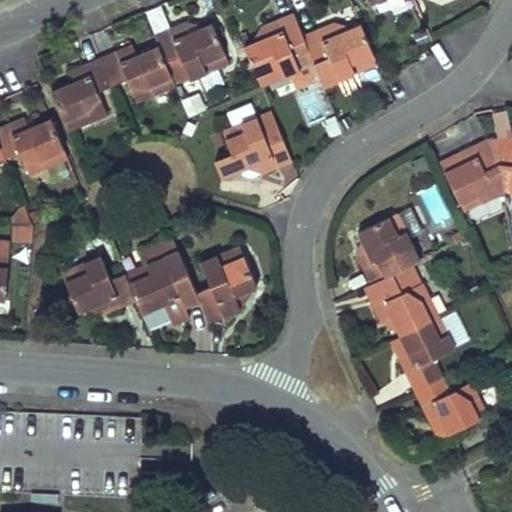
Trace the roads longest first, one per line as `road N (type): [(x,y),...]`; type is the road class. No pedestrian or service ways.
road 1 (residential): [(273,396),(303,325),(296,238),(316,185),(357,144),(477,68)]
road 2 (tertiary): [(0,354),(232,381),(273,396)]
road 3 (tertiary): [(273,396),(346,446),(392,511)]
